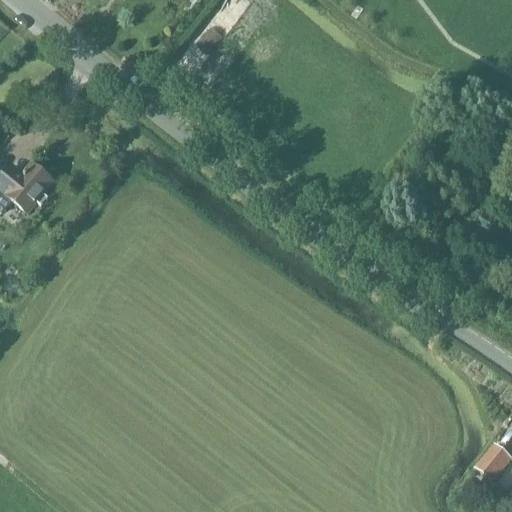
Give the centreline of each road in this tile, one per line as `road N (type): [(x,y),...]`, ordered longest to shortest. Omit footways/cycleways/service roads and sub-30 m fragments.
road 1 (tertiary): [(340,256),(17,0)]
road 2 (residential): [(181,480),(340,256)]
road 3 (tertiary): [(511,368),(340,256)]
